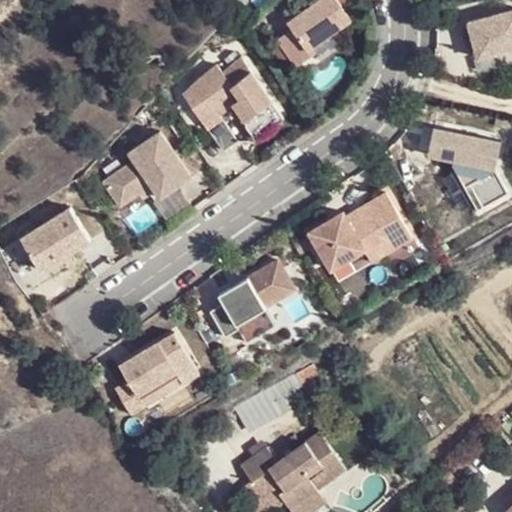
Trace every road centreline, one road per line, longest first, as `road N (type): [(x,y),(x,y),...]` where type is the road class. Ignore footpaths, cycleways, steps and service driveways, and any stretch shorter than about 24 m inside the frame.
road 1 (residential): [(398,0),(402,57),(382,103),(352,135),(89,323)]
road 2 (track): [(241,450),(433,313),(511,270)]
